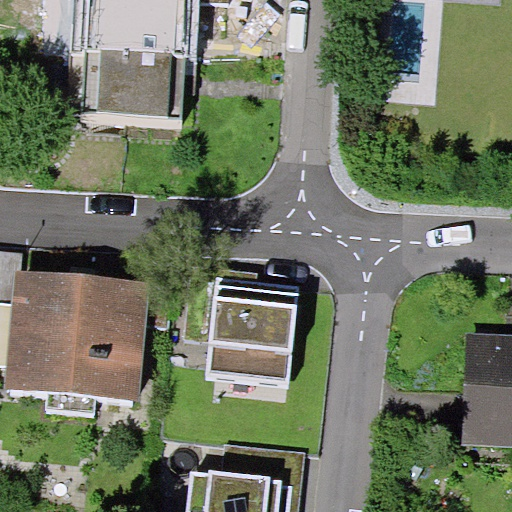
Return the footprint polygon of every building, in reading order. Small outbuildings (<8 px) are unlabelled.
[(187,6),(100,0),(71,0),(67,60),(183,68),(187,6)] [(183,68),(67,60),(63,121),(179,128),(183,68)] [(299,287),(217,277),(206,376),(288,383),(299,287)] [(131,412),(141,298),(16,287),(6,400),(46,404),(45,420),(93,424),(95,408),(131,412)] [(511,455),(511,344),(468,344),(465,454),(511,455)] [(209,474),(190,472),(186,511),(289,511),(292,486),(281,485),(281,480),(269,479),(270,475),(209,468),(209,474)]
